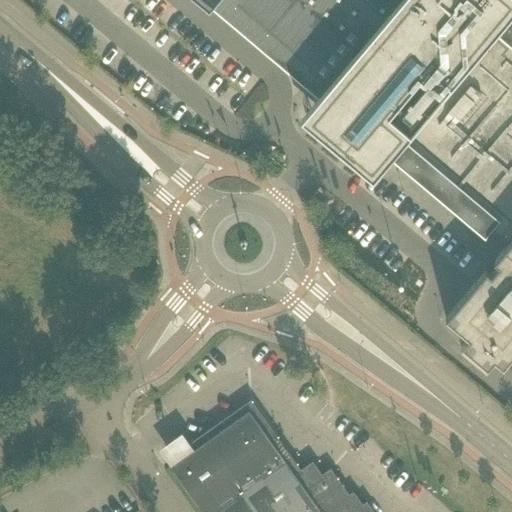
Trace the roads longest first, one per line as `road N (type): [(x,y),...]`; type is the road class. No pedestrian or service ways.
road 1 (tertiary): [(511,461),(349,332)]
road 2 (tertiary): [(137,156),(0,31)]
road 3 (unclassified): [(171,511),(91,400)]
road 4 (unclassified): [(136,371),(187,329),(226,281)]
road 5 (unclassified): [(209,266),(136,371)]
